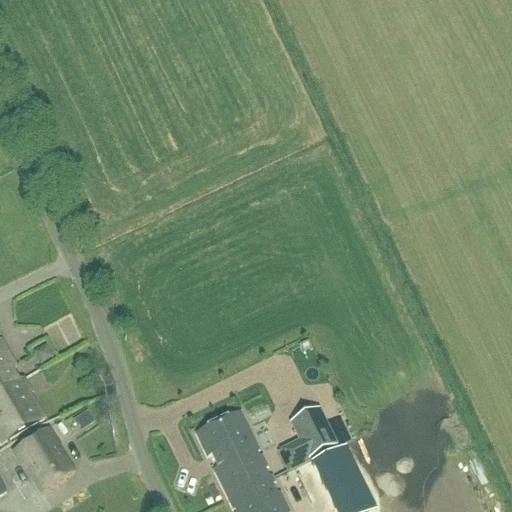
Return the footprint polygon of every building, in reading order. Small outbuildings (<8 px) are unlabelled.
[(17,371),(0,344),(0,343),(0,438),(5,447),(45,423),(29,397),(32,395),(24,382),(19,385),(13,375),(17,371)] [(56,375),(67,398),(89,388),(77,365),(56,375)] [(310,463),(337,450),(319,413),(292,427),(300,445),(302,447),(291,453),(299,470),(309,465),(311,465),(310,463)] [(255,449),(238,416),(196,437),(207,459),(212,456),(218,468),(212,471),(229,504),(273,482),(271,478),(268,479),(265,472),(267,471),(261,459),(258,460),(257,456),(259,455),(256,449),(255,449)] [(74,477),(59,453),(61,452),(49,434),(14,456),(23,471),(25,470),(42,497),(74,477)] [(311,465),(309,465),(331,511),(368,511),(369,511),(339,450),(311,465)] [(287,511),(280,497),(277,497),(272,488),(275,487),(273,482),(229,504),(233,511),(287,511)]
